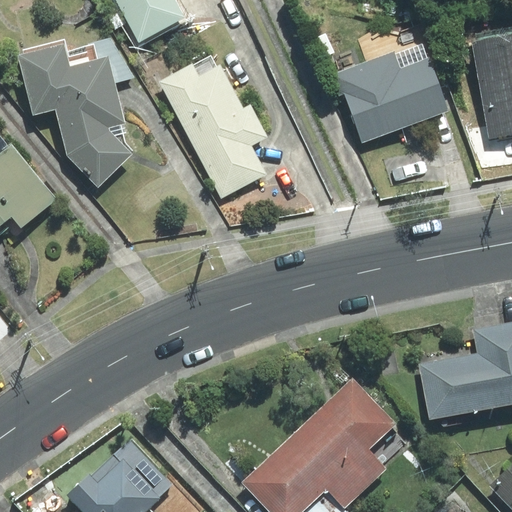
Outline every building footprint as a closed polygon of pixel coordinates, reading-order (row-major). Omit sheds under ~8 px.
[(114,0),(120,11),(116,13),(136,50),(192,20),(181,0),(114,0)] [(511,34),(472,42),(490,138),(511,133),(511,34)] [(108,58),(97,61),(93,45),(67,52),(64,40),(24,51),(25,54),(19,56),(35,113),(56,107),(68,154),(98,186),(133,154),(114,83),(108,58)] [(112,40),(93,45),(97,61),(108,58),(114,83),(133,77),(112,40)] [(344,93),(362,142),(448,111),(424,43),(393,54),(393,53),(332,76),(339,94),(344,93)] [(265,136),(250,106),(243,110),(219,65),(216,66),(211,55),(160,81),(221,199),(265,176),(248,145),(265,136)] [(0,233),(8,227),(14,234),(56,199),(11,144),(9,147),(0,136),(0,233)] [(511,322),(502,325),(511,378),(511,322)] [(511,404),(511,378),(502,325),(474,330),(478,354),(420,364),(430,420),(511,404)] [(348,511),(345,509),(388,469),(369,449),(396,424),(353,379),(243,482),(271,511),(348,511)] [(70,495),(86,511),(200,511),(201,511),(131,437),(70,495)] [(511,465),(490,486),(511,509),(511,465)]
